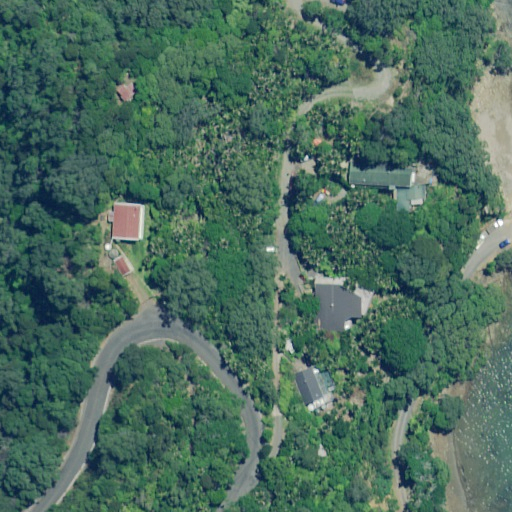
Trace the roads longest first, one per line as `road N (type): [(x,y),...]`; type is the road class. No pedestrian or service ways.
road 1 (unclassified): [(34,511),(81,449),(114,347),(153,326),(200,344),(252,417),(250,472),(227,511)]
road 2 (residential): [(408,511),(398,428),(409,395),(470,258),(493,224),(511,217)]
